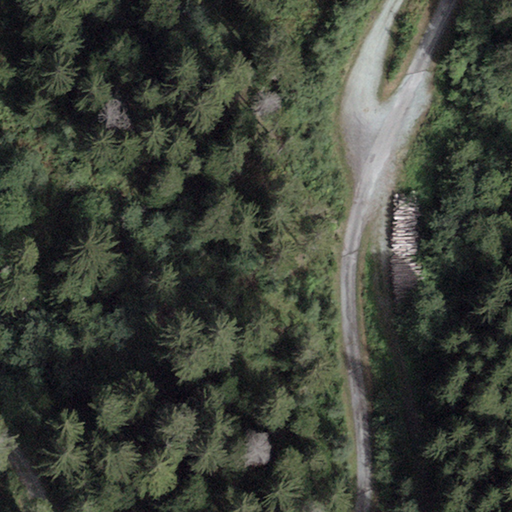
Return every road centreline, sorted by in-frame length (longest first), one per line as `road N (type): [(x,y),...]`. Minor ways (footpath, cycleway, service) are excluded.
road 1 (track): [(376,158),(350,292),(365,474),(360,511)]
road 2 (track): [(422,511),(423,456),(366,212)]
road 3 (track): [(454,0),(376,158)]
road 4 (track): [(401,0),(361,107),(376,158)]
